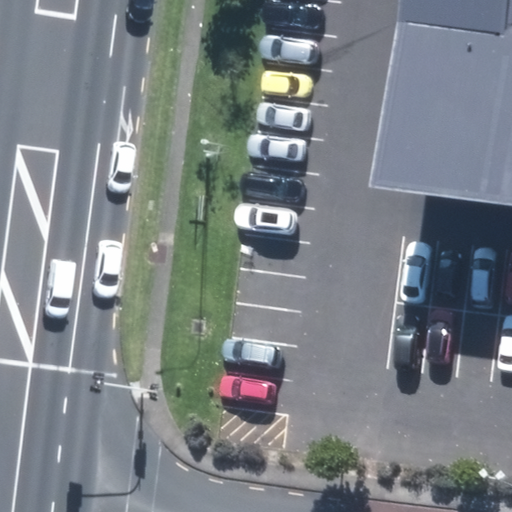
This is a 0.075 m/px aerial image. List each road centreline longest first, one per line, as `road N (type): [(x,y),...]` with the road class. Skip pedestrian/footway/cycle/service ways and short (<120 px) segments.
road 1 (primary): [(0,457),(42,123)]
road 2 (primary): [(42,123),(57,0)]
